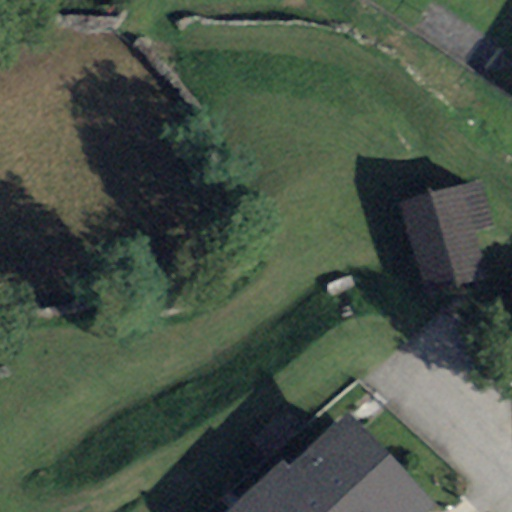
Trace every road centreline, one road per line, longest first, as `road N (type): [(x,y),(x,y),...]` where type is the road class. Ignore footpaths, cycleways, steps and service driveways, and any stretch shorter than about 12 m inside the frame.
road 1 (track): [(335,227),(295,280),(241,324),(0,432)]
road 2 (track): [(92,511),(316,375),(366,359),(385,365)]
